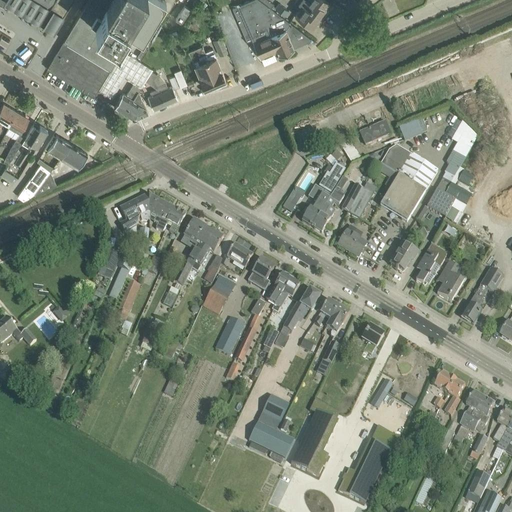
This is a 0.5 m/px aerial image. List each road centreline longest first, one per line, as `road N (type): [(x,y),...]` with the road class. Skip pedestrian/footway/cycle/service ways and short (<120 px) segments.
road 1 (tertiary): [(411,318),(127,145)]
road 2 (residential): [(127,145),(141,126),(342,47)]
road 3 (residential): [(411,318),(375,373),(324,487)]
road 4 (tertiary): [(127,145),(0,67)]
road 5 (residential): [(342,47),(454,0)]
